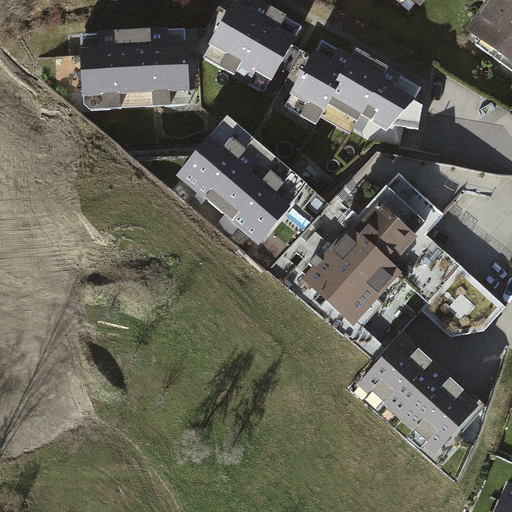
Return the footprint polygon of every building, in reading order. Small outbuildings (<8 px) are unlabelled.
[(258,0),(232,0),(207,43),(224,53),(217,66),(248,83),(256,70),(272,79),(303,25),(258,0)] [(511,0),(485,0),(465,29),(511,62),(511,0)] [(81,96),(100,95),(101,108),(119,107),(119,93),(151,91),(151,105),(171,104),(170,91),(189,90),(186,27),(77,33),(81,96)] [(321,39),(283,106),(316,124),(328,105),(358,122),(362,114),(387,131),(416,99),(422,87),(355,47),(351,54),(321,39)] [(225,116),(178,174),(199,191),(189,204),(197,211),(207,199),(225,214),(215,226),(230,238),(238,228),(259,245),(309,184),(225,116)] [(349,226),(301,279),(353,326),(402,272),(393,264),(418,236),(379,201),(353,230),(349,226)] [(506,308),(459,267),(420,312),(450,338),(485,332),(506,308)] [(479,407),(401,337),(357,385),(435,455),(479,407)] [(511,511),(511,484),(508,482),(494,511),(511,511)]
